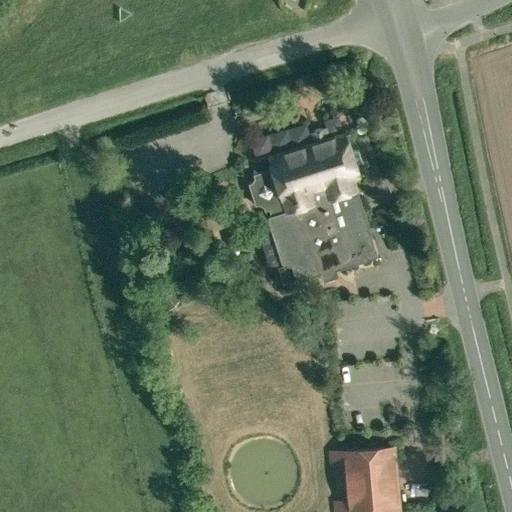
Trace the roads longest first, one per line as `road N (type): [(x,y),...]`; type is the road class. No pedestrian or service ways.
road 1 (tertiary): [(397,22),(511,479)]
road 2 (unclassified): [(397,22),(0,140)]
